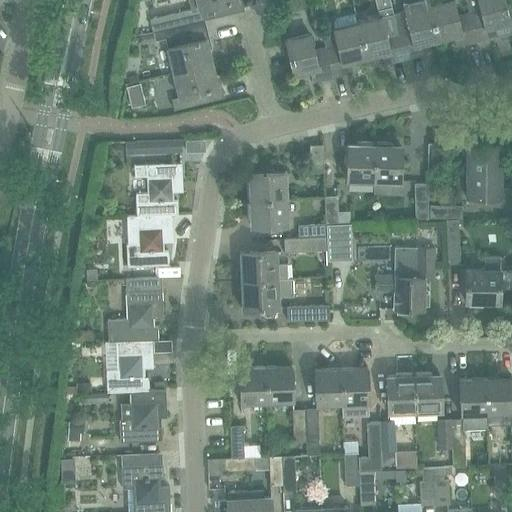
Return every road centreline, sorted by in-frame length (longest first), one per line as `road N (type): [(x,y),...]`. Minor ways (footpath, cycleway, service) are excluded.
road 1 (secondary): [(77,0),(0,446)]
road 2 (residential): [(511,349),(403,350),(374,336),(189,342)]
road 3 (residential): [(189,342),(198,235),(214,173),(235,144),(285,128)]
road 4 (residential): [(285,128),(511,86)]
road 5 (residential): [(196,511),(189,342)]
road 6 (residential): [(38,0),(0,148)]
road 7 (residential): [(285,128),(265,60),(264,0)]
